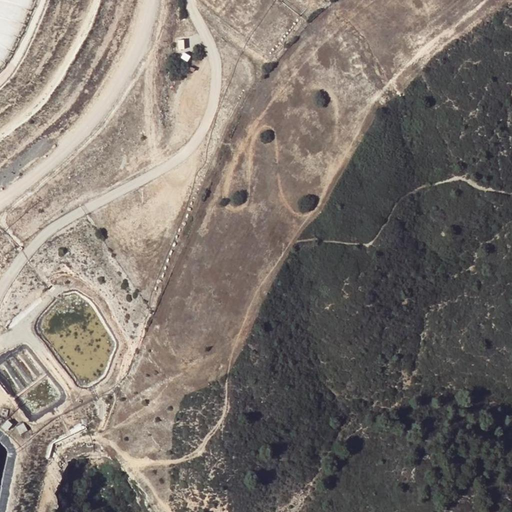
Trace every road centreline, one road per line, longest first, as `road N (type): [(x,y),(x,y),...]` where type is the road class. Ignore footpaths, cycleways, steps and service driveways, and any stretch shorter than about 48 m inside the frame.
road 1 (track): [(345,0),(256,94),(96,436)]
road 2 (track): [(0,284),(70,216),(186,150),(206,120),(217,69),(190,0)]
road 3 (track): [(0,202),(60,155),(92,117),(134,52),(149,0)]
